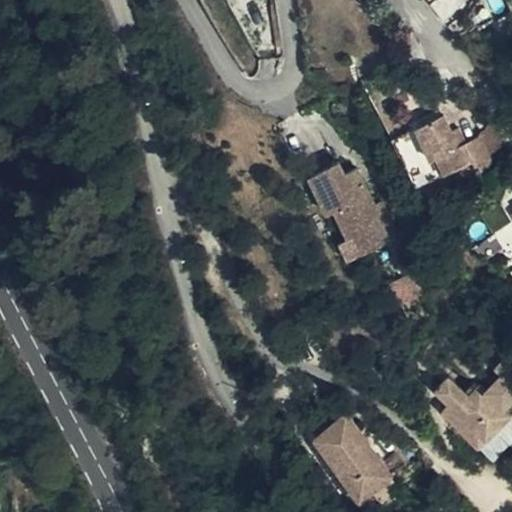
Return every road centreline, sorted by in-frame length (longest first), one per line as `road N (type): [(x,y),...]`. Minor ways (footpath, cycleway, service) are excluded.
road 1 (residential): [(290,511),(191,289),(110,0)]
road 2 (tertiary): [(116,511),(100,466),(0,277)]
road 3 (residential): [(286,0),(295,75),(279,96),(246,92),(186,0)]
